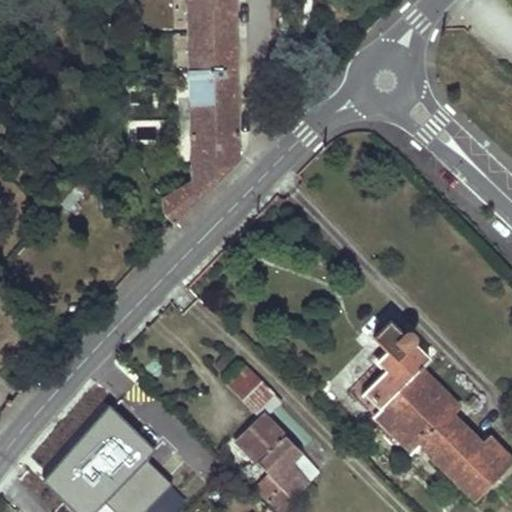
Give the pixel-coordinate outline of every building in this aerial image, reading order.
[(187,0),(192,182),(174,192),(156,203),(175,224),(240,160),(235,0),(187,0)] [(474,501),(511,462),(511,461),(490,439),(483,445),(452,415),(458,408),(420,370),(428,362),(413,346),(414,341),(414,338),(414,337),(412,335),(410,334),(407,334),(404,335),(402,336),(389,323),(373,338),(387,351),(376,361),(385,371),(364,392),(381,409),(374,415),(411,454),(419,446),(474,501)] [(246,367),(227,386),(260,419),(261,421),(264,417),(280,402),(246,367)] [(478,402),(473,398),(467,404),(472,408),(478,402)] [(108,406),(42,481),(73,511),(144,511),(171,484),(145,459),(154,450),(108,406)] [(266,427),(272,425),(264,417),(261,421),(260,419),(250,429),(257,435),(266,427)] [(257,435),(250,429),(236,443),(267,474),(253,487),(277,511),(278,511),(309,482),(290,464),(300,454),(272,425),(266,427),(257,435)] [(318,472),(300,454),(290,464),(309,482),(318,472)] [(415,481),(404,492),(423,511),(439,511),(440,511),(443,509),(415,481)]
